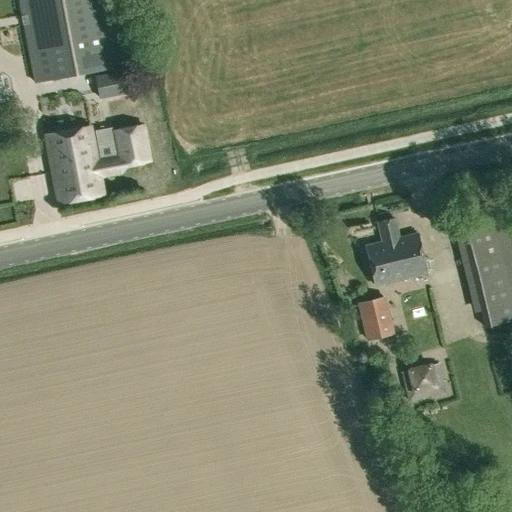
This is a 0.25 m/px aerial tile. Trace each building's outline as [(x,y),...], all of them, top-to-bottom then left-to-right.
[(18,0),(34,82),(120,66),(107,0),(18,0)] [(128,71),(95,77),(99,98),(133,92),(128,71)] [(98,162),(94,162),(88,128),(46,136),(58,201),(103,193),(100,176),(122,171),(121,166),(149,161),(142,126),(105,133),(104,129),(92,131),(98,162)] [(367,245),(376,284),(427,272),(417,234),(399,238),(394,218),(379,222),(383,241),(367,245)] [(356,303),(365,339),(393,333),(383,296),(356,303)] [(511,320),(511,303),(481,311),(485,327),(511,320)] [(500,361),(511,358),(511,356),(511,350),(498,353),(500,361)] [(444,392),(437,362),(401,371),(408,401),(444,392)]
